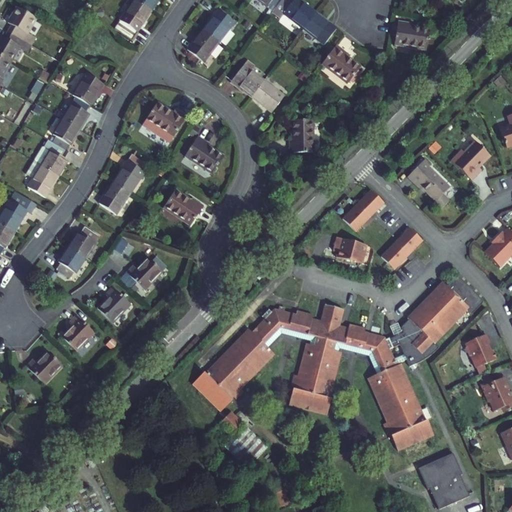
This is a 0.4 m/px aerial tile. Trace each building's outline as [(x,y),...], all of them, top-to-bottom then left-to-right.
[(135,0),(120,21),(137,32),(151,11),(135,0)] [(151,11),(158,0),(134,0),(135,0),(151,11)] [(272,0),(267,7),(273,11),(281,0),(272,0)] [(284,14),(294,0),(281,0),(273,11),(272,13),(280,19),(284,14)] [(298,0),(294,0),(284,14),(304,29),(316,14),(298,0)] [(12,25),(28,34),(36,19),(17,7),(8,22),(12,25)] [(219,10),(203,30),(219,42),(234,22),(219,10)] [(316,14),(304,29),(324,45),(336,29),(316,14)] [(139,33),(137,32),(120,21),(115,29),(133,42),(139,33)] [(412,23),(398,21),(394,44),(426,49),(429,30),(411,27),(412,23)] [(36,39),(28,34),(12,25),(8,32),(32,46),(36,39)] [(219,42),(203,30),(187,51),(203,63),(219,42)] [(4,39),(19,48),(27,53),(32,46),(8,32),(4,39)] [(0,56),(11,62),(19,48),(4,39),(0,36),(0,56)] [(336,45),(322,63),(348,83),(360,67),(345,56),(347,54),(336,45)] [(0,77),(1,78),(11,62),(0,56),(0,77)] [(252,97),(264,81),(251,71),(255,66),(248,61),(232,82),(252,97)] [(52,77),(43,71),(39,79),(47,84),(52,77)] [(86,74),(72,96),(75,98),(89,106),(102,84),(86,74)] [(264,81),(252,97),(272,113),(284,97),(264,81)] [(89,106),(75,98),(62,120),(79,130),(89,114),(85,112),(89,106)] [(157,103),(146,120),(173,138),(187,116),(176,109),(172,113),(157,103)] [(511,125),(500,129),(507,148),(511,146),(511,114),(508,116),(511,125)] [(53,144),(66,152),(79,130),(62,120),(53,135),(56,138),(53,144)] [(293,139),(290,140),(290,153),(313,153),(312,121),(293,121),(293,139)] [(143,125),(140,130),(166,147),(169,143),(143,125)] [(198,137),(185,156),(212,174),(223,157),(208,147),(210,145),(198,137)] [(48,141),(35,163),(58,177),(68,161),(67,160),(70,154),(66,152),(53,144),(48,141)] [(462,151),(452,161),(472,180),(482,170),(479,168),(490,156),(476,142),(464,153),(462,151)] [(132,155),(113,183),(130,194),(144,172),(140,170),(144,163),(132,155)] [(425,160),(408,177),(424,194),(426,192),(435,201),(433,203),(441,210),(449,201),(443,195),(449,188),(428,168),(430,166),(425,160)] [(26,175),(33,179),(28,188),(45,199),(58,177),(35,163),(34,162),(26,175)] [(274,164),(264,164),(264,174),(275,174),(274,164)] [(115,215),(130,194),(113,183),(99,204),(115,215)] [(356,232),(384,203),(371,190),(343,219),(356,232)] [(36,205),(15,192),(10,200),(10,201),(0,217),(0,224),(14,233),(26,212),(31,214),(36,205)] [(175,192),(164,208),(191,226),(204,207),(192,199),(190,202),(175,192)] [(0,224),(0,254),(1,255),(14,233),(0,224)] [(69,248),(85,258),(95,243),(93,242),(97,236),(84,227),(80,233),(79,232),(69,248)] [(423,241),(409,228),(381,257),(394,270),(423,241)] [(493,244),(485,253),(500,267),(511,254),(511,232),(510,231),(508,229),(503,234),(502,232),(492,242),(493,244)] [(366,246),(337,238),(333,251),(339,253),(337,258),(361,264),(366,246)] [(69,248),(59,263),(60,264),(56,270),(69,279),(73,272),(75,273),(85,258),(69,248)] [(133,266),(126,273),(144,290),(162,272),(148,258),(137,269),(133,266)] [(469,309),(467,311),(471,315),(484,302),(457,275),(446,286),(469,309)] [(435,344),(467,311),(469,309),(446,286),(442,282),(407,318),(409,320),(435,344)] [(109,298),(98,309),(113,323),(130,305),(112,287),(105,294),(109,298)] [(339,349),(369,356),(384,338),(364,332),(365,329),(349,325),(348,328),(339,326),(344,310),(325,305),(321,321),(312,319),(313,316),(297,312),(296,315),(284,312),(285,309),(279,307),(278,311),(274,310),(281,334),(311,341),(339,349)] [(267,348),(281,334),(274,310),(271,313),(269,310),(262,317),(264,320),(251,333),(267,348)] [(62,338),(76,352),(94,333),(76,316),(69,323),(73,326),(62,338)] [(439,348),(435,344),(409,320),(401,328),(403,334),(402,334),(394,337),(389,339),(385,340),(397,364),(406,360),(409,367),(411,369),(413,370),(415,369),(416,368),(417,366),(416,364),(422,361),(425,359),(428,357),(432,354),(435,351),(439,348)] [(398,323),(390,326),(394,337),(402,334),(398,323)] [(274,355),(267,348),(251,333),(248,329),(205,374),(231,399),(233,397),(236,400),(244,392),(241,389),(274,355)] [(487,344),(489,343),(486,335),(465,344),(466,347),(465,348),(469,357),(470,356),(476,369),(484,365),(497,360),(493,351),(489,350),(487,344)] [(397,366),(397,364),(385,340),(384,338),(369,356),(377,375),(397,366)] [(338,352),(339,349),(311,341),(310,345),(306,344),(298,376),(294,375),(291,386),(295,387),(330,397),(341,353),(338,352)] [(62,366),(48,352),(37,363),(33,360),(26,367),(44,384),(62,366)] [(391,433),(392,436),(426,421),(401,364),(397,366),(377,375),(367,379),(387,423),(383,424),(388,434),(391,433)] [(484,365),(476,369),(479,376),(487,372),(484,365)] [(232,400),(231,399),(205,374),(204,373),(193,385),(220,412),(232,400)] [(480,378),(483,384),(491,380),(489,374),(480,378)] [(494,412),(505,407),(506,410),(511,407),(511,397),(511,398),(508,391),(510,390),(505,377),(493,382),(492,380),(491,380),(483,384),(480,385),(488,403),(490,403),(494,412)] [(331,397),(330,397),(295,387),(294,390),(293,390),(289,406),(327,416),(331,397)] [(243,424),(231,412),(219,424),(232,436),(243,424)] [(427,421),(426,421),(392,436),(391,436),(398,452),(434,436),(427,421)] [(268,448),(245,426),(224,447),(247,469),(268,448)] [(511,428),(500,433),(511,459),(511,428)] [(453,453),(418,469),(428,490),(430,489),(439,510),(470,497),(460,476),(463,475),(453,453)] [(289,503),(279,477),(268,481),(274,494),(269,496),(273,507),(278,504),(279,507),(289,503)]
